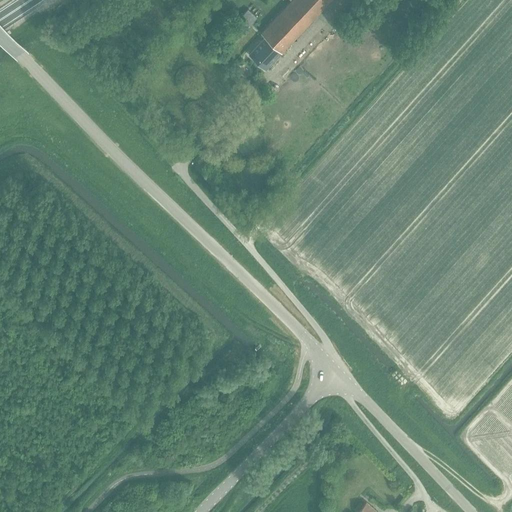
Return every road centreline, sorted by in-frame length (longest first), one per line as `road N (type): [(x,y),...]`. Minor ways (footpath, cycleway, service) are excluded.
road 1 (tertiary): [(338,372),(0,32)]
road 2 (tertiary): [(201,511),(338,372)]
road 3 (tertiary): [(338,372),(470,511)]
road 4 (unclassified): [(432,510),(338,372)]
